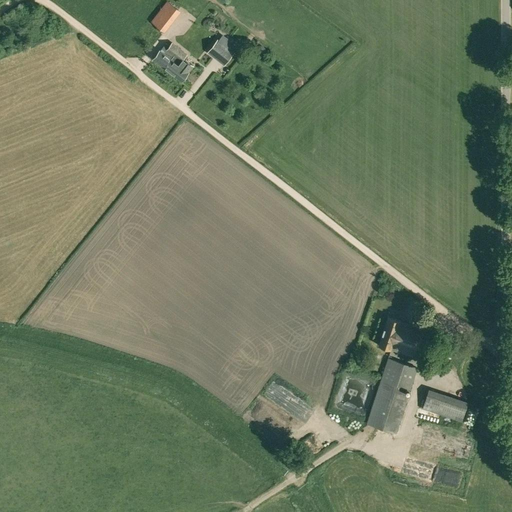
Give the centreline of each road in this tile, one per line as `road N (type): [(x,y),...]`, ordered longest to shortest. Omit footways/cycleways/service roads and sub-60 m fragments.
road 1 (track): [(41,0),(444,312)]
road 2 (unclassified): [(507,355),(505,0)]
